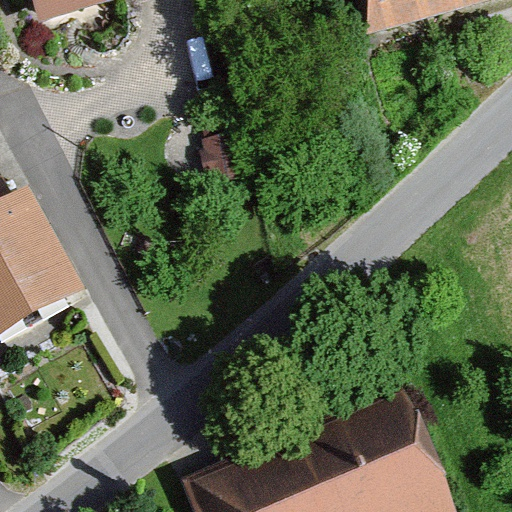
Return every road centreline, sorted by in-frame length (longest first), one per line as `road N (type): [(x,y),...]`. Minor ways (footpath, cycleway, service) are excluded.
road 1 (tertiary): [(65,511),(511,107)]
road 2 (unknown): [(172,415),(20,72)]
